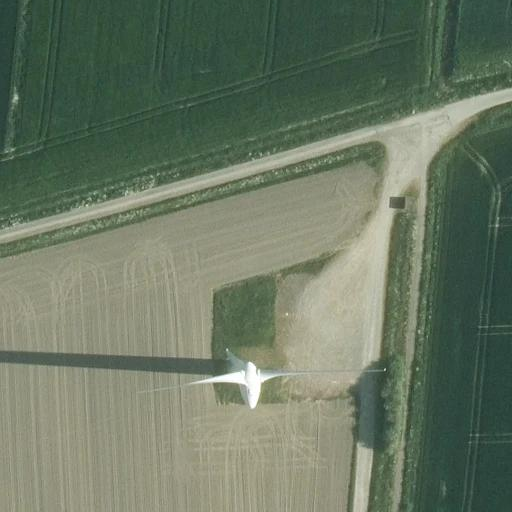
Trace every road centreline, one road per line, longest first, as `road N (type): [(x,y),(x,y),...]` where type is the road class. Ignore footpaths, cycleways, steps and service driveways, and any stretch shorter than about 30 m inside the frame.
road 1 (track): [(365,511),(381,237),(423,128)]
road 2 (track): [(0,236),(343,146)]
road 3 (unclassified): [(511,105),(343,146)]
